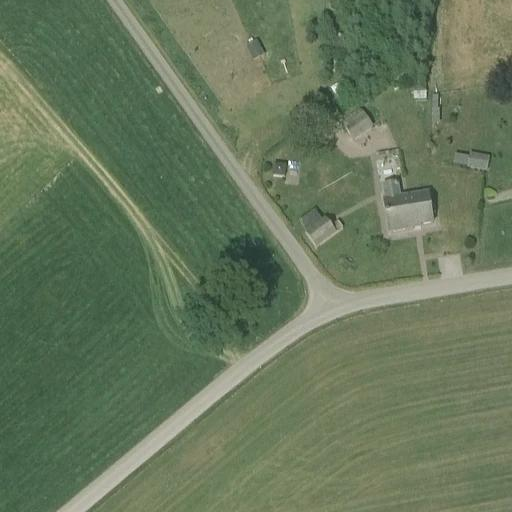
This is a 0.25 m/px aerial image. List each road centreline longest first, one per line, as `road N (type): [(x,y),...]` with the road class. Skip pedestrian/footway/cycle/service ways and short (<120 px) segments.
road 1 (unclassified): [(115,0),(333,308)]
road 2 (unclassified): [(333,308),(266,350),(70,511)]
road 3 (unclassified): [(511,275),(333,308)]
